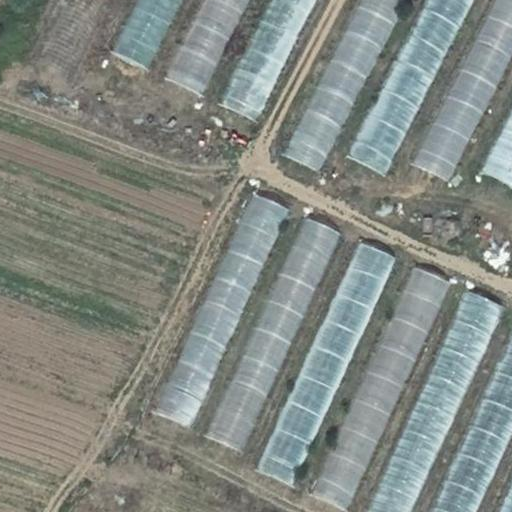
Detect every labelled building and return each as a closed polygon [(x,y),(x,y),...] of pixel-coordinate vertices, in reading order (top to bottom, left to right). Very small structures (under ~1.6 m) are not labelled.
[(206,0),(197,23),(234,39),(249,0),(206,0)] [(283,70),(312,0),(271,0),(248,55),(283,70)] [(355,0),(286,159),(324,175),(401,0),(355,0)] [(423,0),(353,163),(391,179),(467,0),(423,0)] [(511,0),(489,0),(418,170),(456,186),(511,52),(511,0)] [(511,189),(511,115),(486,179),(511,189)] [(249,194),(156,415),(192,430),(285,209),(249,194)] [(206,438),(243,454),(339,233),(302,217),(206,438)] [(356,242),(257,473),(294,489),(393,258),(356,242)] [(409,267),(313,499),(345,511),(350,511),(446,282),(409,267)] [(461,290),(371,511),(415,511),(500,305),(461,290)] [(511,321),(432,511),(478,511),(511,432),(511,321)] [(511,511),(511,479),(497,511),(511,511)]
